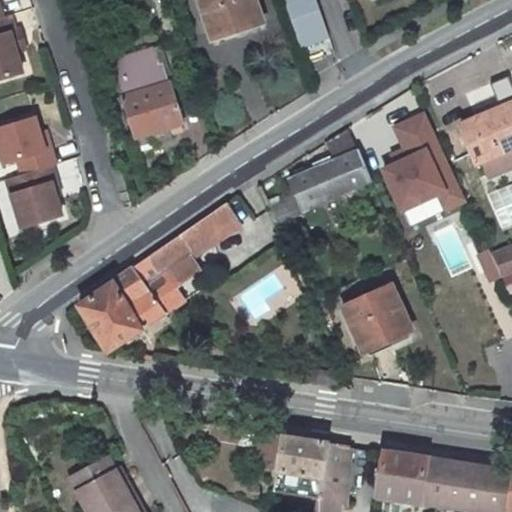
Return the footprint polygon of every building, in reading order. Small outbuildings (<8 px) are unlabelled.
[(199,0),(212,38),(242,28),(243,32),(263,24),(255,0),(199,0)] [(332,53),(315,0),(279,0),(290,32),(289,32),(299,63),(332,53)] [(0,77),(21,71),(14,51),(8,32),(14,30),(9,14),(3,16),(0,16),(0,77)] [(8,32),(14,51),(24,48),(18,29),(14,30),(8,32)] [(168,85),(156,47),(116,60),(122,80),(121,81),(126,98),(124,98),(136,138),(152,133),(155,142),(172,138),(169,128),(182,124),(170,85),(168,85)] [(511,104),(461,126),(477,163),(491,157),(497,170),(511,163),(511,104)] [(472,206),(430,112),(396,125),(413,164),(393,174),(416,228),(472,206)] [(0,124),(0,149),(3,160),(17,156),(22,173),(51,164),(55,163),(51,147),(44,149),(39,131),(34,115),(0,124)] [(328,141),(335,159),(359,149),(350,127),(328,141)] [(51,147),(45,129),(39,131),(44,149),(51,147)] [(383,168),(373,143),(359,149),(370,173),(383,168)] [(359,149),(335,159),(289,178),(294,191),(268,203),(277,222),(373,181),(359,149)] [(6,177),(21,224),(61,212),(55,192),(51,180),(56,179),(51,164),(22,173),(6,177)] [(51,180),(55,192),(60,190),(56,179),(51,180)] [(511,182),(484,193),(498,228),(511,222),(511,182)] [(225,205),(200,222),(215,244),(240,228),(225,205)] [(109,351),(167,313),(158,300),(177,287),(201,271),(193,259),(215,244),(200,222),(79,307),(109,351)] [(511,247),(492,257),(501,278),(511,272),(511,247)] [(343,306),(363,350),(391,337),(392,341),(413,331),(392,283),(343,306)] [(503,330),(483,286),(435,308),(456,354),(477,345),(475,342),(503,330)] [(167,313),(186,300),(177,287),(158,300),(167,313)] [(312,299),(316,309),(330,302),(325,292),(312,299)] [(279,459),(275,492),(316,500),(313,511),(342,511),(343,507),(347,447),(269,435),(266,457),(279,459)] [(511,471),(385,452),(382,452),(376,495),(485,511),(510,511),(511,511),(511,471)] [(87,511),(105,511),(131,499),(109,457),(82,471),(89,484),(76,491),(87,511)] [(69,478),(76,491),(89,484),(82,471),(69,478)] [(138,511),(131,499),(105,511),(138,511)]
